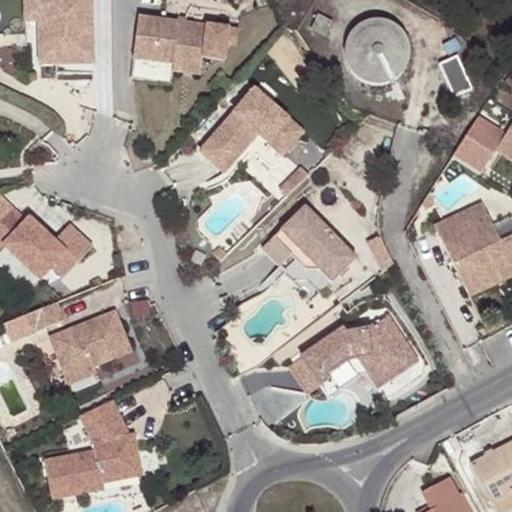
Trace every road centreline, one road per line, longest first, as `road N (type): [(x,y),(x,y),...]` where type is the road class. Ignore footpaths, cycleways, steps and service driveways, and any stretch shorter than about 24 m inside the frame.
road 1 (residential): [(475,402),(394,239),(420,84),(419,22)]
road 2 (residential): [(265,471),(163,273),(141,209),(87,176)]
